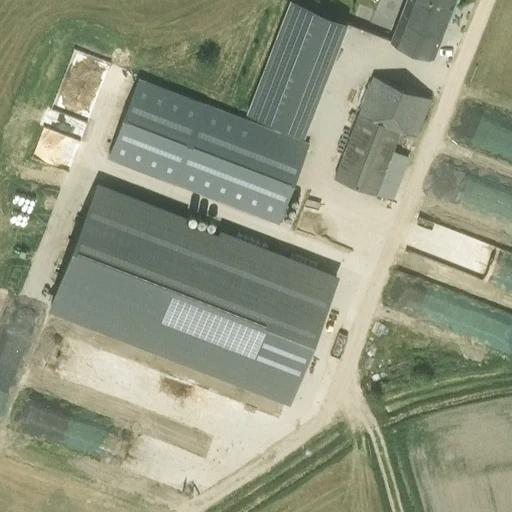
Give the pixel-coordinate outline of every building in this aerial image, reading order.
[(390,41),(391,40),(433,57),(455,0),(406,0),(399,19),(348,0),(337,0),(314,61),(337,70),(355,27),(390,41)] [(332,82),(308,72),(296,68),(272,130),(204,104),(205,103),(138,78),(107,159),(174,184),(174,185),(278,225),(309,143),(332,82)] [(431,99),(372,77),(333,179),(376,196),(400,132),(416,137),(431,100),(431,99)] [(289,397),(318,322),(335,279),(96,187),(89,204),(90,205),(58,287),(51,305),(289,397)] [(511,288),(511,252),(419,218),(407,250),(511,288)] [(511,337),(511,316),(394,273),(383,303),(508,348),(511,337)] [(242,440),(250,412),(110,368),(101,395),(242,440)] [(196,493),(206,463),(0,398),(0,422),(118,459),(115,467),(196,493)]
